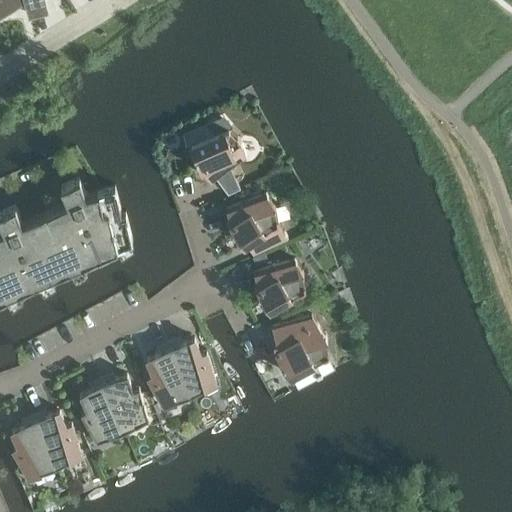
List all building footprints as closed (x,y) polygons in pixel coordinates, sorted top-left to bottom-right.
[(0,0),(0,15),(18,4),(27,2),(30,14),(47,10),(44,0),(0,0)] [(207,123),(185,132),(188,144),(192,144),(200,162),(197,164),(202,171),(205,169),(212,179),(216,177),(229,194),(241,188),(231,166),(246,154),(241,139),(229,127),(215,133),(207,123)] [(0,296),(133,239),(126,212),(122,213),(115,185),(87,192),(80,176),(58,185),(66,203),(20,222),(13,205),(0,210),(0,226),(1,230),(0,230),(0,296)] [(266,192),(226,206),(231,218),(228,219),(231,227),(234,227),(245,244),(248,241),(254,251),(268,245),(282,238),(288,236),(279,221),(278,217),(276,204),(266,192)] [(265,250),(253,256),(257,264),(269,258),(265,250)] [(295,258),(254,269),(258,282),(255,282),(257,289),(257,291),(260,290),(270,308),(304,289),(306,288),(304,271),(295,258)] [(312,313),(272,323),(277,340),(274,341),(276,349),(278,349),(291,374),(329,354),(327,337),(312,313)] [(181,335),(169,341),(192,397),(204,388),(208,392),(218,387),(207,350),(201,352),(195,336),(183,340),(181,335)] [(158,351),(147,357),(154,372),(149,375),(165,403),(166,403),(166,402),(192,397),(169,341),(156,346),(158,351)] [(113,371),(101,377),(124,433),(147,417),(148,417),(149,417),(140,386),(134,387),(127,372),(116,376),(113,371)] [(91,386),(80,393),(86,408),(81,411),(97,439),(99,438),(98,438),(124,433),(101,377),(89,382),(91,386)] [(46,407),(33,413),(57,469),(80,452),(80,453),(82,453),(72,421),(67,423),(60,408),(48,412),(46,407)] [(23,422),(13,428),(19,444),(14,447),(30,475),(31,474),(31,473),(57,469),(33,413),(22,418),(23,422)]
